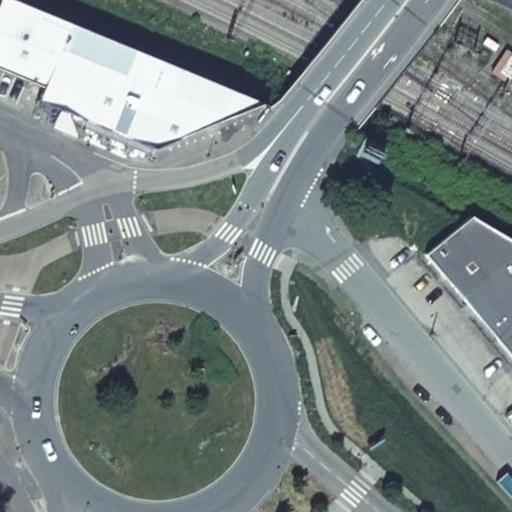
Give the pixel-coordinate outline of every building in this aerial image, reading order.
[(73,94),(85,119),(153,146),(260,104),(7,0),(0,0),(0,69),(58,94),(63,90),(73,94)] [(156,44),(182,53),(187,40),(161,31),(156,44)] [(481,43),(494,51),(498,46),(485,37),(481,43)] [(491,73),(511,87),(511,54),(507,51),(491,73)] [(511,341),(511,227),(486,211),(439,248),(511,341)]
